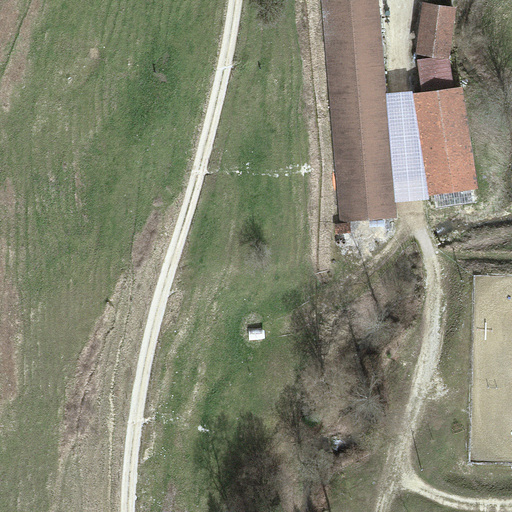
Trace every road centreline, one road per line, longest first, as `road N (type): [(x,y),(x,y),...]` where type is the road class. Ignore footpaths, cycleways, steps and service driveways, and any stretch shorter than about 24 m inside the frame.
road 1 (track): [(127,511),(134,406),(213,102),(230,0)]
road 2 (track): [(393,478),(436,294),(401,139),(394,0)]
road 3 (track): [(511,506),(461,507),(393,478),(381,511)]
